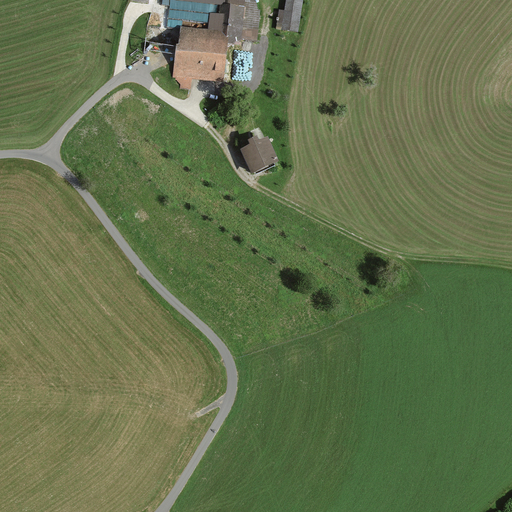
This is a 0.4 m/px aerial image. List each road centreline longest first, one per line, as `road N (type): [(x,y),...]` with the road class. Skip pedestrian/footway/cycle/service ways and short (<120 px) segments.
road 1 (unclassified): [(0,156),(55,163),(226,355),(233,376),(225,415),(164,511)]
road 2 (track): [(125,74),(206,124),(255,185),(375,247),(511,268)]
